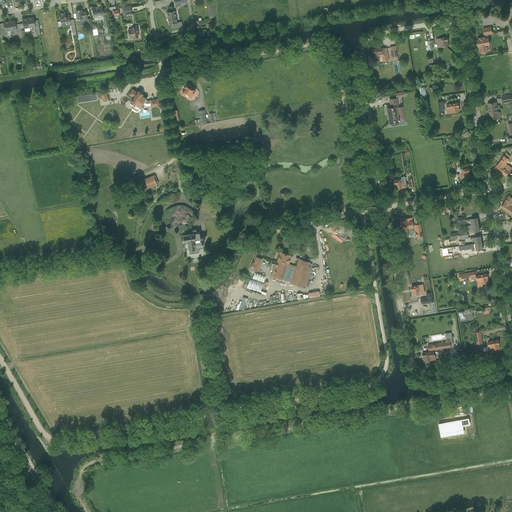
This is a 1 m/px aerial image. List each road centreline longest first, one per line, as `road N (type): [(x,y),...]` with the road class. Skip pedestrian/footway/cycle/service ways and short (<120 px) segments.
road 1 (residential): [(362,211),(329,45),(161,71),(150,0)]
road 2 (track): [(209,414),(380,378),(387,354),(362,211)]
road 3 (residential): [(384,207),(360,55),(374,35),(459,22)]
road 4 (residential): [(511,361),(435,374),(412,363),(384,207)]
road 5 (track): [(215,439),(447,400)]
road 6 (track): [(91,511),(80,490),(90,463),(215,439)]
road 7 (tertiary): [(494,188),(459,22)]
road 8 (track): [(63,438),(209,414)]
road 9 (residential): [(511,334),(489,196)]
